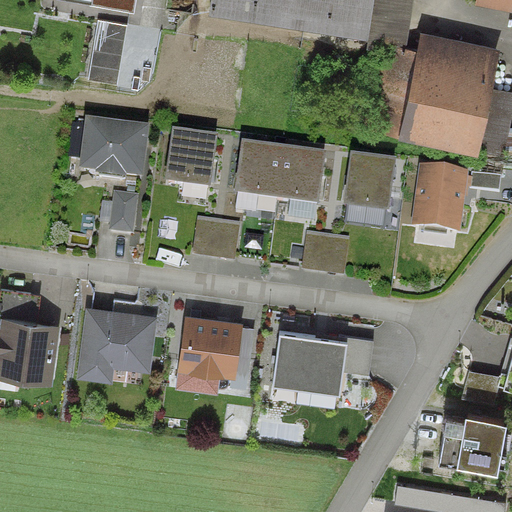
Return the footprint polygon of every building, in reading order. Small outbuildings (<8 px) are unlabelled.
[(406,30),(411,0),(208,0),(206,12),(272,22),(272,24),(288,27),(290,13),(406,30)] [(127,26),(96,20),(88,80),(117,84),(127,26)] [(477,158),(479,151),(504,155),(511,118),(511,95),(494,87),(502,53),(424,34),(415,59),(378,56),(363,128),(477,158)] [(120,182),(121,176),(144,175),(151,122),(86,116),(79,167),(98,173),(97,179),(120,182)] [(217,135),(217,132),(173,127),(166,179),(211,184),(217,135)] [(263,149),(243,146),(237,196),(278,201),(284,151),(263,149)] [(305,154),(284,151),(278,201),(319,207),(326,157),(305,154)] [(384,214),(390,169),(370,167),(351,164),(345,209),(384,214)] [(414,227),(454,232),(461,179),(421,173),(414,227)] [(467,190),(497,194),(499,179),(469,175),(467,190)] [(134,200),(114,197),(109,232),(129,235),(134,200)] [(221,218),(199,216),(193,255),(215,258),(221,218)] [(240,221),(221,218),(215,258),(235,260),(240,221)] [(329,233),(307,230),(302,267),(325,272),(329,233)] [(349,236),(329,233),(325,272),(345,274),(349,236)] [(47,381),(54,329),(24,325),(29,294),(0,290),(0,321),(2,322),(0,336),(0,387),(13,389),(15,376),(47,381)] [(144,368),(150,321),(88,312),(82,360),(144,368)] [(187,321),(181,366),(229,373),(235,327),(187,321)] [(344,337),(281,329),(275,378),(337,386),(344,337)] [(511,336),(501,374),(471,371),(461,400),(493,409),(499,387),(511,391),(511,336)] [(458,461),(494,468),(502,421),(465,414),(464,420),(444,416),(436,462),(457,466),(458,461)] [(505,511),(507,505),(397,486),(395,504),(442,511),(505,511)]
